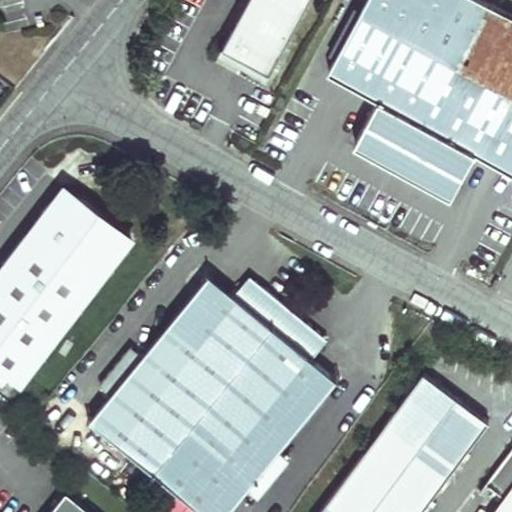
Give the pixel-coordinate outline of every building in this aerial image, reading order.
[(308,0),(247,0),(236,20),(248,27),(235,51),(249,58),(253,52),(262,57),(259,64),(270,70),(308,0)] [(511,16),(481,0),(361,0),(324,71),(373,98),(349,142),(448,195),(472,151),(511,172),(511,16)] [(248,27),(236,20),(223,44),(235,51),(248,27)] [(137,234),(67,180),(49,205),(51,202),(53,201),(54,200),(58,198),(61,196),(64,195),(66,195),(69,194),(73,194),(77,195),(80,196),(83,197),(87,199),(91,201),(132,241),(137,234)] [(132,241),(91,201),(87,199),(83,197),(80,196),(77,195),(73,194),(69,194),(66,195),(64,195),(61,196),(58,198),(54,200),(53,201),(51,202),(49,205),(38,218),(47,224),(35,236),(28,231),(0,267),(0,363),(24,382),(132,241)] [(47,224),(38,218),(28,231),(35,236),(47,224)] [(108,398),(88,423),(198,511),(230,511),(249,490),(262,499),(294,460),(281,450),(339,378),(313,357),(329,338),(251,275),(235,294),(210,274),(143,355),(131,346),(96,388),(108,398)] [(418,373),(315,511),(417,511),(483,422),(418,373)] [(511,511),(511,444),(484,482),(508,500),(498,511),(511,511)] [(95,511),(68,490),(49,511),(95,511)]
